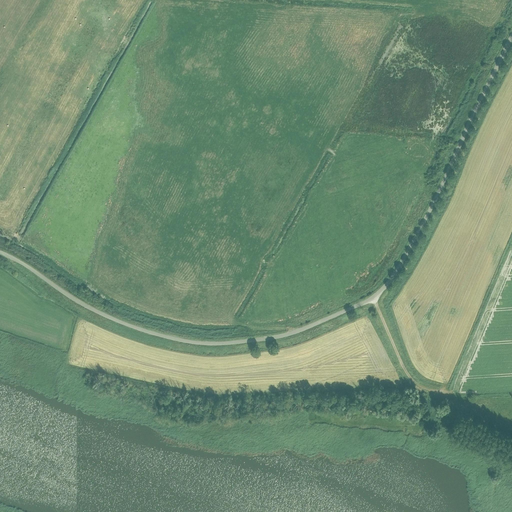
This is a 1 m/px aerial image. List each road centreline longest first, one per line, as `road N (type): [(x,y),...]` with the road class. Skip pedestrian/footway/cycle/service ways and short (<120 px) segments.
road 1 (unclassified): [(372,298),(284,335),(194,342),(93,310),(0,252)]
road 2 (unclassified): [(372,298),(434,202),(511,36)]
road 3 (unclassified): [(444,393),(406,373),(372,298)]
